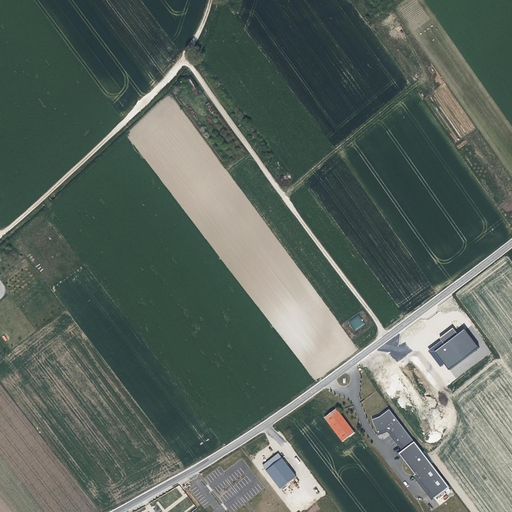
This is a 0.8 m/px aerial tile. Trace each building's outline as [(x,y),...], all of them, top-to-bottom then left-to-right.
[(349,321),(355,331),(365,324),(359,314),(349,321)] [(442,336),(452,328),(450,326),(440,334),(442,336)] [(444,364),(448,369),(478,348),(464,329),(457,334),(453,328),(439,338),(442,341),(428,350),(440,367),(444,364)] [(430,349),(441,340),(439,338),(428,346),(430,349)] [(335,410),(323,418),(342,443),(354,434),(335,410)] [(433,500),(448,488),(389,410),(379,417),(372,420),(377,434),(387,430),(403,451),(401,452),(398,455),(414,476),(433,500)] [(377,434),(372,420),(371,420),(377,437),(387,433),(401,452),(403,451),(387,430),(377,434)] [(278,453),(262,465),(279,489),(296,477),(278,453)] [(431,502),(433,500),(414,476),(412,477),(431,502)]
